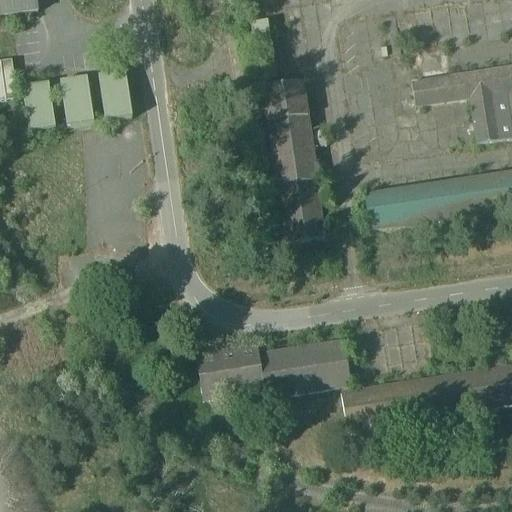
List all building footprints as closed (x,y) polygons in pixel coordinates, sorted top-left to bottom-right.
[(0,0),(0,21),(11,20),(38,16),(35,0),(0,0)] [(251,27),(260,85),(275,83),(266,25),(251,27)] [(0,65),(0,105),(17,103),(12,64),(0,65)] [(469,103),(476,148),(501,145),(494,99),(506,97),(511,126),(509,127),(511,143),(511,70),(449,80),(417,85),(411,86),(414,111),(469,103)] [(98,81),(105,126),(131,122),(125,77),(98,81)] [(60,86),(67,131),(93,128),(86,82),(60,86)] [(278,190),(286,248),(324,243),(315,184),(317,184),(312,152),(326,150),(324,135),(310,137),(302,87),(261,93),(276,190),(278,190)] [(21,92),(28,137),(55,134),(48,88),(21,92)] [(369,235),(369,236),(511,213),(511,177),(506,178),(497,180),(450,187),(363,200),(369,235)] [(340,391),(346,434),(511,408),(511,370),(350,395),(343,345),(258,358),(257,351),(195,360),(202,405),(250,398),(248,392),(263,390),(264,396),(265,403),(340,391)]
